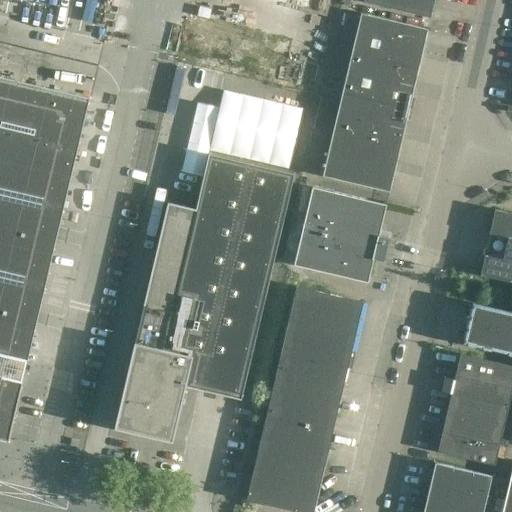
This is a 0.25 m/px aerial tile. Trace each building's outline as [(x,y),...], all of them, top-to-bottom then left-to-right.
[(364,0),(364,2),(430,17),(432,11),(434,12),(437,0),(364,0)] [(405,123),(412,94),(411,94),(414,80),(415,80),(421,56),(420,56),(423,43),(424,43),(427,29),(361,14),(336,121),(323,174),(389,190),(393,175),(391,175),(395,161),(396,161),(402,137),(401,137),(404,123),(405,123)] [(0,76),(0,439),(8,441),(89,98),(0,76)] [(241,399),(294,174),(209,154),(196,209),(167,202),(121,401),(114,428),(172,442),(185,386),(241,399)] [(294,265),(368,282),(373,259),(383,261),(389,238),(379,235),(386,204),(312,187),(294,265)] [(511,282),(511,213),(495,209),(489,234),(490,234),(489,238),(491,238),(487,252),(486,251),(481,275),(511,282)] [(296,286),(250,482),(246,500),(298,511),(312,511),(332,433),(331,432),(334,417),(335,417),(339,400),(338,400),(342,384),(343,384),(363,301),(296,286)] [(511,312),(473,303),(469,319),(464,342),(511,353),(511,312)] [(511,390),(511,365),(461,354),(455,380),(445,377),(442,391),(452,393),(443,432),(440,447),(439,447),(438,451),(495,464),(511,390)] [(483,511),(492,477),(492,476),(435,462),(434,467),(435,467),(432,478),(432,477),(429,488),(425,487),(423,495),(427,496),(425,505),(423,511),(483,511)] [(511,511),(511,467),(501,511),(511,511)]
